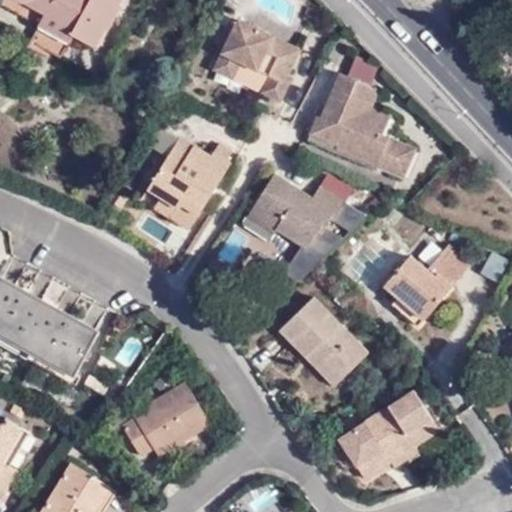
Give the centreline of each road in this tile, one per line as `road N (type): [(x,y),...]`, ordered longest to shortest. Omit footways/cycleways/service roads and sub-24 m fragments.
road 1 (residential): [(0,209),(138,277),(274,437)]
road 2 (tertiary): [(372,0),(511,134)]
